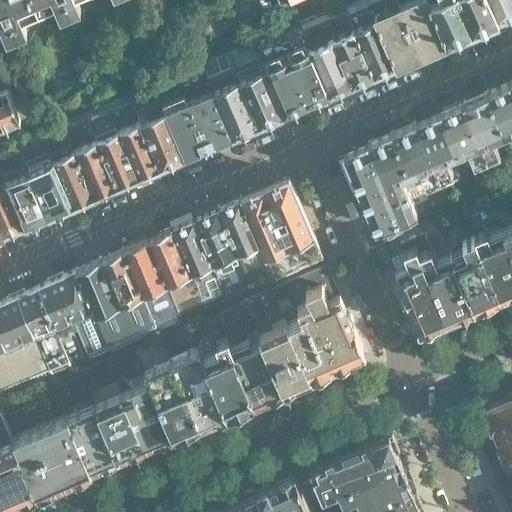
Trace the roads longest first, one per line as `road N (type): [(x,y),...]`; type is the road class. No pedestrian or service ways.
road 1 (residential): [(304,138),(0,268)]
road 2 (residential): [(110,511),(410,384)]
road 3 (residential): [(410,384),(304,138)]
road 4 (residential): [(511,49),(304,138)]
road 5 (residential): [(465,511),(410,384)]
